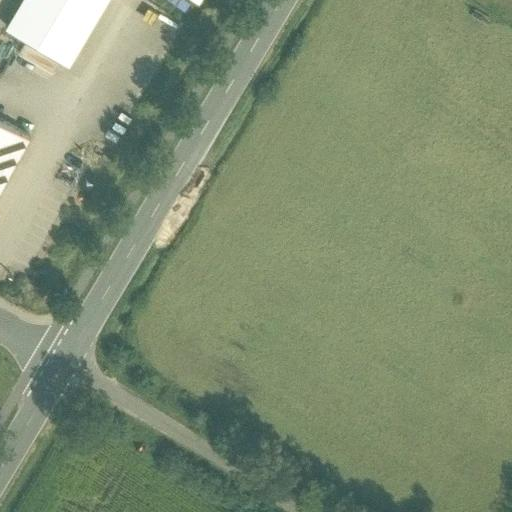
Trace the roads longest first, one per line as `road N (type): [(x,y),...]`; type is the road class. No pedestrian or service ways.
road 1 (secondary): [(278,0),(62,360)]
road 2 (unclassified): [(62,360),(299,511)]
road 3 (secondary): [(62,360),(0,465)]
